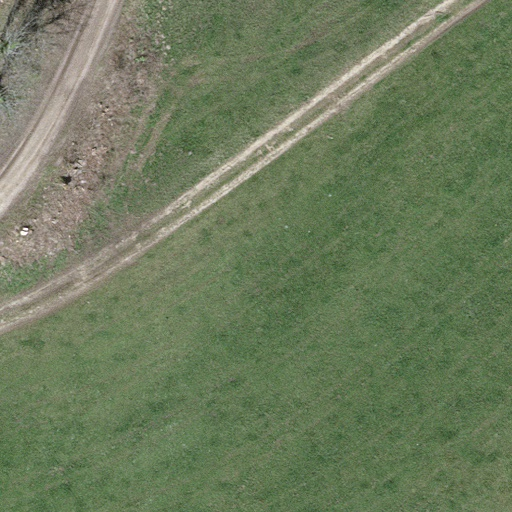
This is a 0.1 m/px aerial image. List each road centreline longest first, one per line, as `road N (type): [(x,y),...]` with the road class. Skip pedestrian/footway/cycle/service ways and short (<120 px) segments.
road 1 (track): [(465,0),(142,235),(0,316)]
road 2 (track): [(101,0),(55,102),(0,187)]
